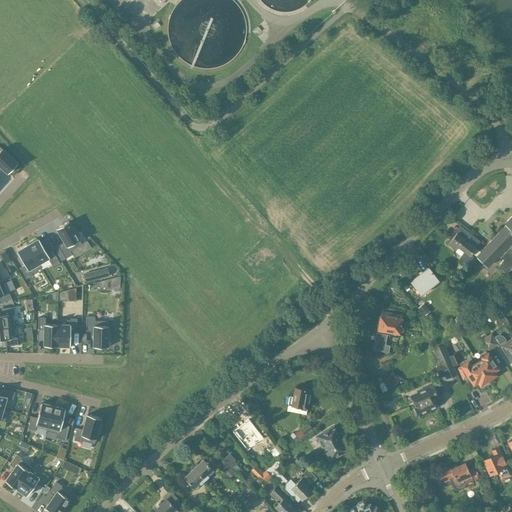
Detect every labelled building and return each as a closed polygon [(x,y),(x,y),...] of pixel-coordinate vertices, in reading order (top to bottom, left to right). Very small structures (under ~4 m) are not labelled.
[(0,166),(8,174),(18,164),(0,147),(0,166)] [(498,233),(480,252),(479,252),(476,256),(476,257),(475,257),(486,268),(497,255),(503,259),(497,266),(509,275),(511,271),(511,241),(511,240),(511,214),(503,224),(505,226),(502,229),(499,227),(496,231),(498,233)] [(64,242),(57,246),(65,259),(72,255),(70,251),(82,244),(76,235),(79,233),(74,226),(72,228),(69,222),(56,229),(64,242)] [(480,241),(465,230),(460,236),(456,233),(448,244),(456,249),(458,247),(464,252),(459,258),(467,265),(473,257),(470,254),(471,253),(476,256),(479,252),(475,248),(475,247),(480,241)] [(47,238),(40,242),(46,253),(52,249),(54,248),(47,238)] [(29,245),(28,245),(39,264),(49,258),(52,264),(58,260),(52,249),(46,253),(40,242),(39,239),(36,240),(35,239),(28,243),(29,245)] [(86,241),(82,244),(70,251),(72,255),(74,258),(91,248),(86,241)] [(19,268),(26,279),(32,276),(31,274),(41,268),(39,264),(28,245),(17,252),(25,265),(19,268)] [(0,255),(5,264),(11,261),(5,250),(0,253),(0,255)] [(109,276),(107,268),(83,274),(85,282),(109,276)] [(421,294),(438,281),(428,268),(411,281),(421,294)] [(97,283),(97,288),(112,289),(112,279),(97,283)] [(2,282),(0,282),(0,303),(11,299),(9,293),(7,293),(3,282),(2,282)] [(0,314),(0,327),(14,326),(13,314),(14,314),(14,307),(1,308),(2,315),(0,314)] [(398,336),(401,317),(390,315),(391,314),(382,312),(379,329),(390,331),(389,335),(398,336)] [(108,332),(108,321),(95,321),(95,317),(86,316),(86,331),(94,332),(93,347),(107,347),(108,341),(110,341),(111,332),(108,332)] [(57,346),(57,324),(45,324),(45,318),(38,317),(38,330),(44,330),(44,346),(57,346)] [(57,324),(57,346),(70,347),(70,331),(77,331),(77,319),(70,318),(70,320),(57,320),(57,324)] [(14,326),(0,327),(0,340),(5,340),(5,346),(18,344),(17,337),(15,338),(14,326)] [(376,333),(373,351),(388,353),(390,346),(385,345),(387,335),(376,333)] [(488,335),(486,337),(493,348),(498,345),(498,344),(494,338),(491,333),(488,335)] [(496,337),(494,338),(498,344),(499,344),(500,343),(511,361),(511,340),(508,343),(505,339),(505,338),(504,338),(504,337),(503,337),(502,337),(502,336),(501,336),(500,336),(499,336),(498,336),(497,336),(496,337)] [(486,337),(481,340),(488,351),(492,348),(493,348),(486,337)] [(433,348),(440,365),(435,367),(438,373),(453,366),(449,356),(443,344),(433,348)] [(477,364),(488,381),(493,378),(494,375),(493,373),(494,373),(493,371),(497,369),(486,351),(480,354),(483,359),(477,364)] [(456,353),(449,356),(453,366),(461,363),(456,353)] [(457,368),(462,379),(469,377),(474,384),(478,381),(479,383),(480,382),(481,383),(483,384),(488,381),(477,364),(471,368),(467,363),(462,366),(462,365),(457,368)] [(457,374),(453,366),(438,373),(440,378),(445,376),(446,379),(457,374)] [(393,387),(401,379),(392,371),(384,380),(393,387)] [(433,386),(418,393),(419,394),(412,397),(414,404),(414,405),(415,407),(414,408),(415,411),(416,411),(417,413),(418,412),(420,417),(430,412),(430,410),(438,407),(437,404),(442,402),(439,394),(442,392),(439,385),(433,387),(433,386)] [(307,411),(311,390),(296,387),(294,396),(290,395),(288,405),(301,408),(300,409),(307,411)] [(0,407),(3,409),(5,410),(9,398),(13,399),(15,392),(3,389),(1,395),(0,394),(0,407)] [(31,416),(28,428),(35,430),(36,426),(47,429),(53,406),(41,403),(37,418),(31,416)] [(47,429),(46,431),(58,434),(57,438),(65,441),(69,426),(61,424),(65,409),(53,406),(47,429)] [(77,428),(74,440),(81,442),(81,440),(94,444),(97,433),(100,433),(102,425),(99,425),(101,418),(87,415),(83,430),(77,428)] [(250,419),(234,431),(248,451),(265,438),(250,419)] [(301,430),(295,434),(299,440),(305,436),(304,435),(312,429),(309,424),(301,430)] [(324,448),(340,439),(333,427),(317,436),(324,448)] [(340,439),(324,448),(330,460),(346,451),(340,439)] [(20,441),(17,446),(25,452),(30,445),(20,441)] [(63,460),(66,449),(59,447),(55,457),(63,460)] [(491,478),(498,475),(501,480),(510,476),(498,448),(492,451),(494,456),(483,461),(491,478)] [(223,460),(231,469),(236,464),(235,459),(229,453),(223,460)] [(14,468),(5,481),(16,489),(16,488),(31,467),(32,467),(21,459),(22,458),(16,454),(9,464),(14,468)] [(194,469),(205,479),(214,470),(204,459),(194,469)] [(277,459),(266,470),(281,486),(287,481),(281,474),(279,474),(275,469),(281,463),(277,459)] [(302,460),(296,463),(300,470),(306,466),(302,460)] [(61,466),(68,470),(71,464),(64,461),(61,466)] [(225,463),(220,467),(230,478),(235,473),(225,463)] [(437,485),(449,480),(452,488),(455,489),(459,489),(462,488),(464,485),(480,478),(475,467),(468,470),(465,463),(434,478),(437,485)] [(236,464),(231,469),(239,477),(244,473),(236,464)] [(266,483),(272,477),(265,470),(262,473),(255,466),(251,471),(260,479),(261,478),(266,483)] [(31,467),(16,488),(16,489),(18,490),(17,491),(24,496),(25,494),(27,496),(36,483),(41,487),(48,476),(42,472),(41,474),(31,467)] [(205,479),(194,469),(185,478),(195,489),(205,479)] [(317,478),(308,469),(303,473),(312,483),(317,478)] [(311,492),(312,491),(301,479),(295,485),(291,481),(287,485),(291,489),(292,488),(303,500),(308,495),(309,495),(311,493),(311,492)] [(54,496),(45,508),(50,511),(60,511),(72,495),(61,487),(62,486),(56,482),(49,492),(54,496)] [(281,501),(275,507),(279,511),(294,511),(296,510),(289,502),(290,501),(276,486),(271,491),(281,501)] [(248,487),(236,500),(242,506),(246,500),(245,499),(247,497),(254,503),(260,497),(248,487)] [(158,511),(171,511),(176,508),(181,502),(171,492),(161,502),(155,508),(158,511)] [(350,511),(378,511),(380,511),(378,508),(377,507),(376,505),(371,507),(370,505),(371,504),(368,503),(368,504),(367,504),(365,501),(364,501),(363,500),(357,503),(358,504),(356,505),(354,506),(349,510),(350,511)]
